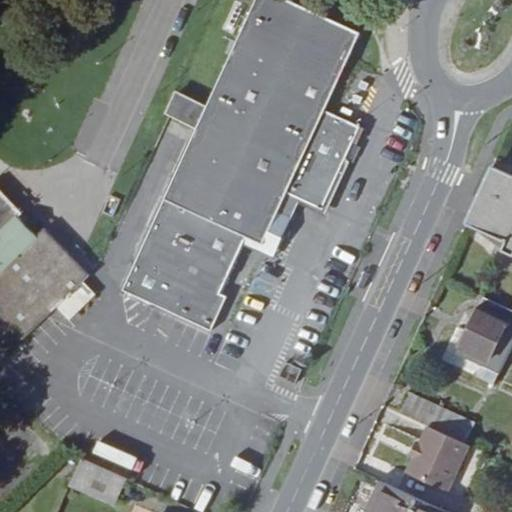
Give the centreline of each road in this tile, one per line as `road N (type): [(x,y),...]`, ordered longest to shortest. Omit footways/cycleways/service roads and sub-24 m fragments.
road 1 (tertiary): [(286,511),(439,176),(463,100)]
road 2 (residential): [(170,0),(94,167)]
road 3 (tertiary): [(431,1),(423,36),(429,75),(463,100)]
